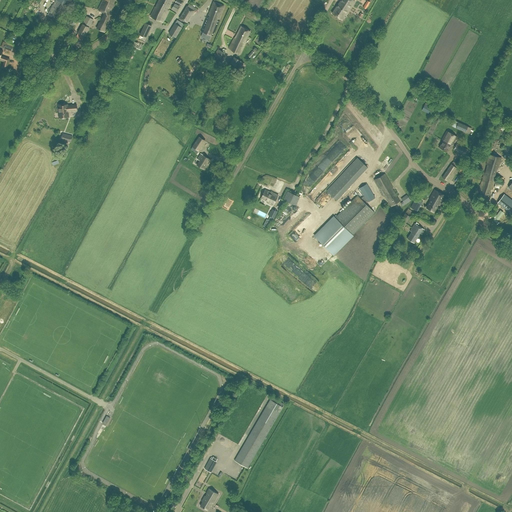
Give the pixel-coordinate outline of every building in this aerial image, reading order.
[(60,22),(68,6),(56,0),(55,0),(47,15),(60,22)] [(104,24),(106,19),(110,21),(113,15),(111,13),(111,11),(115,4),(113,4),(114,3),(107,0),(102,0),(98,10),(104,13),(104,14),(100,22),(104,24)] [(168,10),(172,2),(167,0),(158,0),(155,7),(150,16),(163,22),(169,11),(168,10)] [(342,20),(355,1),(353,0),(340,0),(332,13),(342,20)] [(219,19),(224,6),(213,2),(208,15),(207,15),(201,32),(213,37),(220,20),(219,19)] [(175,3),(171,9),(177,12),(180,6),(175,3)] [(196,8),(189,4),(185,11),(192,15),(196,8)] [(78,33),(84,36),(93,20),(87,16),(78,33)] [(105,32),(109,24),(110,21),(106,19),(104,24),(100,22),(100,23),(100,22),(97,28),(105,32)] [(184,24),(177,20),(169,34),(176,38),(184,24)] [(245,43),(250,32),(241,26),(235,38),(234,37),(229,48),(240,55),(246,43),(245,43)] [(131,45),(141,49),(143,44),(145,41),(144,41),(135,37),(131,45)] [(11,51),(13,47),(6,44),(6,43),(4,42),(1,47),(4,48),(11,51)] [(1,56),(3,51),(0,49),(0,59),(5,61),(3,68),(7,69),(9,59),(1,56)] [(216,67),(225,53),(218,49),(209,63),(216,67)] [(238,68),(241,62),(234,57),(230,63),(238,68)] [(428,114),(431,107),(425,104),(422,111),(428,114)] [(68,105),(58,105),(59,118),(69,117),(68,112),(77,112),(76,105),(68,105)] [(366,115),(359,105),(354,108),(361,118),(366,115)] [(469,134),(472,128),(456,122),(454,127),(469,134)] [(452,146),(457,137),(447,131),(442,140),(443,141),(439,147),(447,152),(451,145),(452,146)] [(197,153),(206,141),(200,137),(191,149),(197,153)] [(465,156),(468,150),(457,144),(453,150),(465,156)] [(327,188),(338,199),(369,166),(364,162),(364,163),(358,158),(357,159),(349,151),(338,162),(340,163),(311,193),(313,195),(320,188),(324,191),(327,188)] [(208,164),(211,160),(200,153),(197,159),(200,161),(197,165),(204,169),(207,164),(208,164)] [(485,173),(495,176),(497,167),(498,168),(501,158),(489,155),(486,165),(487,165),(485,173)] [(456,175),(461,168),(453,162),(442,177),(447,181),(453,173),(456,175)] [(495,176),(485,173),(484,173),(480,188),(479,191),(480,192),(478,200),(487,202),(491,189),(492,189),(495,181),(494,181),(495,176)] [(400,201),(392,188),(393,187),(385,174),(374,180),(383,197),(385,196),(391,206),(400,201)] [(352,235),(374,213),(366,204),(368,202),(375,198),(366,184),(359,188),(367,200),(364,203),(358,196),(335,218),(334,217),(315,236),(333,255),(352,235)] [(270,192),(265,190),(261,198),(268,201),(267,203),(273,206),(278,195),(271,191),(270,192)] [(430,210),(440,193),(435,190),(429,199),(431,200),(426,208),(430,210)] [(296,205),(300,197),(287,191),(283,199),(296,205)] [(440,193),(430,210),(434,212),(438,205),(440,205),(445,196),(440,193)] [(511,200),(504,195),(497,203),(511,214),(511,212),(511,200)] [(417,211),(423,202),(416,198),(411,207),(417,211)] [(278,212),(272,209),(271,211),(270,211),(268,215),(274,218),(278,212)] [(380,218),(386,214),(383,210),(377,215),(380,218)] [(493,220),(496,223),(504,213),(500,210),(493,220)] [(406,224),(410,217),(405,213),(400,220),(406,224)] [(422,234),(424,230),(415,223),(410,231),(411,232),(407,238),(414,243),(420,233),(422,234)] [(265,439),(266,438),(265,437),(283,407),(270,399),(234,460),(247,468),(264,438),(265,439)] [(224,451),(232,454),(234,449),(230,447),(232,444),(233,442),(229,440),(224,451)] [(210,472),(216,461),(210,458),(205,469),(210,472)] [(213,503),(218,494),(209,488),(206,493),(207,494),(206,496),(205,496),(202,501),(203,502),(200,506),(207,510),(212,503),(213,503)]
